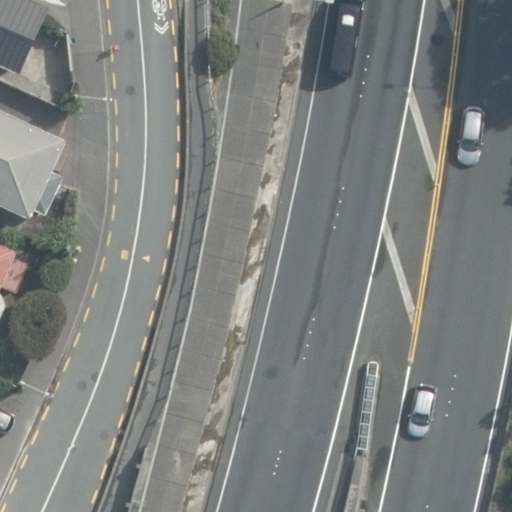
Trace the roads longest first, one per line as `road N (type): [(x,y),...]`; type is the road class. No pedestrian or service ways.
road 1 (residential): [(140,0),(149,150),(139,235),(35,511)]
road 2 (motorway): [(264,511),(306,350),(374,0)]
road 3 (motorway): [(497,0),(461,327),(427,511)]
